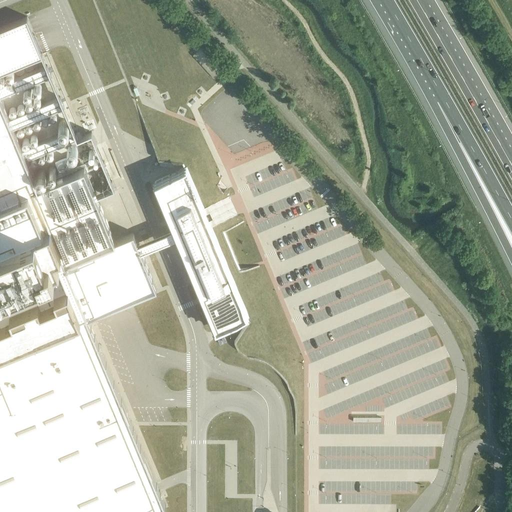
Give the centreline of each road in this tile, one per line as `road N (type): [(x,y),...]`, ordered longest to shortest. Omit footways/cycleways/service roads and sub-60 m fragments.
road 1 (motorway): [(511,166),(415,0)]
road 2 (motorway): [(443,99),(464,165),(511,259)]
road 3 (unclassified): [(449,511),(468,456),(482,444),(498,450),(500,511)]
road 4 (motorway): [(443,99),(511,220)]
